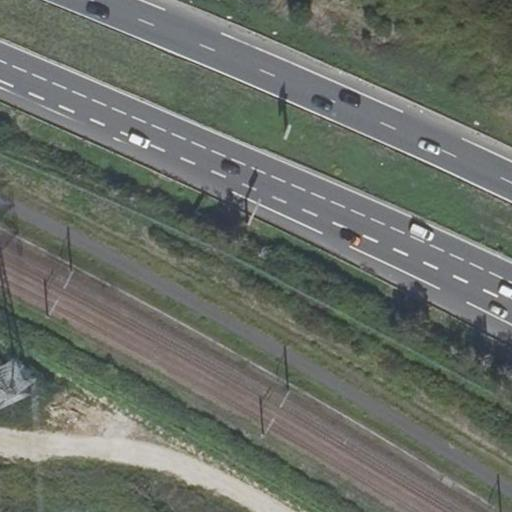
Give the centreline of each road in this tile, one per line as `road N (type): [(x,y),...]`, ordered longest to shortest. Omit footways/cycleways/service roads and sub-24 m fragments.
road 1 (trunk): [(0,65),(511,300)]
road 2 (trunk): [(511,184),(99,0)]
